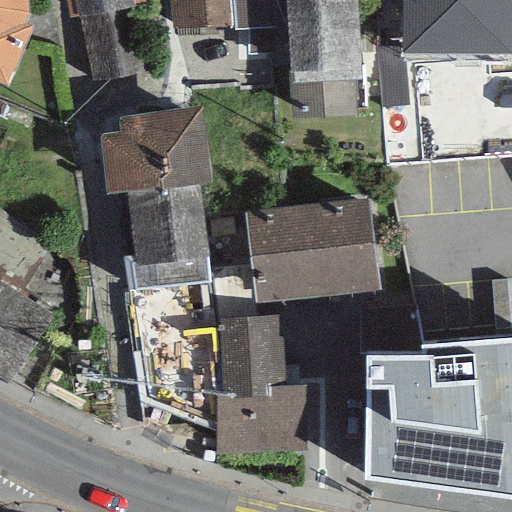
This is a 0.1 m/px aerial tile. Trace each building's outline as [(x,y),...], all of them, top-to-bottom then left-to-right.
[(0,0),(0,69),(8,73),(31,17),(28,0),(0,0)] [(136,67),(123,0),(100,0),(79,4),(93,75),(136,67)] [(168,0),(170,21),(272,19),(270,0),(168,0)] [(357,0),(284,0),(290,110),(356,107),(354,65),(360,65),(357,0)] [(404,0),(405,40),(510,39),(509,0),(404,0)] [(119,119),(101,120),(107,178),(126,176),(201,169),(209,168),(202,96),(117,104),(119,119)] [(126,176),(133,246),(122,247),(126,279),(136,278),(211,271),(201,169),(126,176)] [(368,188),(245,203),(256,290),(379,276),(368,188)] [(211,271),(136,278),(126,279),(139,365),(143,362),(150,424),(215,418),(215,381),(221,383),(218,309),(211,271)] [(51,307),(0,276),(0,373),(9,379),(51,307)] [(286,380),(285,373),(279,305),(218,309),(221,383),(286,380)] [(387,334),(365,336),(359,458),(511,479),(511,321),(435,325),(436,341),(388,343),(387,334)] [(286,380),(221,383),(215,381),(215,418),(215,445),(305,442),(299,372),(285,373),(286,380)]
